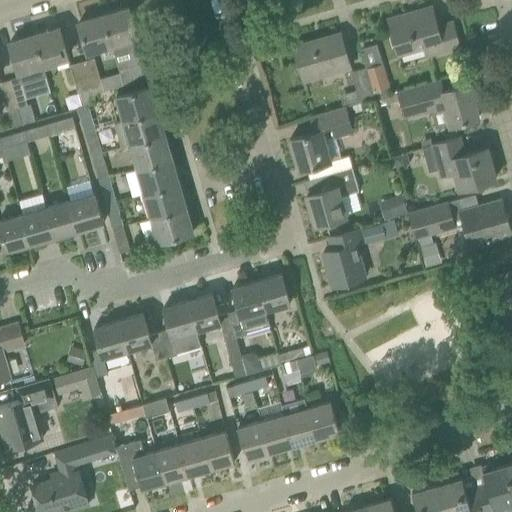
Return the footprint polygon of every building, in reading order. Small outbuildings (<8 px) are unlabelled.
[(128,7),(103,15),(111,44),(114,55),(119,69),(144,62),(140,47),(128,7)] [(439,51),(458,45),(452,22),(437,26),(431,8),(389,19),(395,38),(399,55),(423,48),(425,54),(439,51)] [(86,52),(111,44),(103,15),(78,22),(86,52)] [(33,35),(43,69),(53,66),(52,60),(67,56),(58,28),(33,35)] [(349,66),(345,52),(340,32),(293,46),(303,79),(349,66)] [(43,69),(33,35),(8,42),(18,76),(8,79),(16,107),(27,104),(21,83),(45,77),(43,69)] [(362,47),(366,61),(379,56),(375,43),(362,47)] [(89,95),(104,90),(94,57),(78,61),(86,89),(88,95),(89,95)] [(77,92),(86,89),(78,61),(69,64),(77,92)] [(119,69),(123,84),(148,77),(144,62),(119,69)] [(367,68),(375,97),(391,92),(383,64),(367,68)] [(373,97),(374,97),(365,66),(350,70),(356,92),(340,96),(343,106),(345,105),(373,97)] [(439,78),(397,91),(399,99),(404,118),(427,111),(427,109),(443,105),(448,124),(458,122),(478,116),(469,82),(442,89),(439,78)] [(0,81),(0,85),(7,110),(16,107),(8,79),(0,81)] [(116,94),(123,119),(158,109),(151,84),(116,94)] [(77,92),(81,105),(88,103),(89,95),(88,95),(86,89),(77,92)] [(391,92),(375,97),(378,105),(386,103),(399,99),(397,91),(391,92)] [(30,103),(27,104),(16,107),(20,123),(34,119),(30,103)] [(84,130),(94,128),(95,127),(88,103),(81,105),(77,106),(84,130)] [(347,112),(345,105),(343,106),(310,115),(315,132),(290,139),(299,169),(306,167),(310,178),(325,174),(352,166),(349,155),(331,160),(325,138),(353,130),(347,112)] [(16,107),(7,110),(11,125),(20,123),(16,107)] [(165,133),(158,109),(123,119),(130,143),(165,133)] [(75,127),(72,116),(47,123),(51,134),(75,127)] [(51,134),(47,123),(24,130),(27,141),(51,134)] [(91,155),(101,152),(95,129),(94,128),(84,130),(91,155)] [(3,147),(4,147),(27,141),(24,130),(0,137),(3,147)] [(130,143),(137,168),(172,158),(165,133),(130,143)] [(440,175),(454,171),(458,187),(494,178),(486,146),(463,152),(458,135),(431,142),(432,144),(421,147),(427,173),(439,170),(440,175)] [(108,176),(101,152),(91,155),(99,179),(108,176)] [(408,161),(406,153),(395,156),(398,168),(405,166),(408,161)] [(179,182),(172,158),(137,168),(144,192),(179,182)] [(359,190),(352,166),(325,174),(329,187),(306,194),(315,224),(346,215),(340,195),(359,190)] [(106,203),(115,200),(108,176),(99,179),(106,203)] [(151,216),(186,206),(179,182),(144,192),(151,216)] [(78,229),(103,222),(94,191),(69,198),(78,229)] [(383,200),(388,218),(405,213),(400,195),(383,200)] [(46,205),(55,236),(78,229),(69,198),(46,205)] [(457,199),(409,212),(416,236),(454,225),(453,219),(462,216),(470,244),(489,239),(510,233),(507,224),(501,199),(481,205),(460,210),(457,199)] [(106,203),(111,222),(113,227),(122,224),(115,200),(106,203)] [(46,205),(22,212),(31,243),(55,236),(46,205)] [(193,231),(186,206),(151,216),(158,241),(193,231)] [(0,218),(0,228),(1,231),(6,250),(31,243),(22,212),(0,218)] [(367,242),(385,237),(381,222),(363,227),(367,242)] [(113,227),(120,251),(129,249),(122,224),(113,227)] [(358,227),(348,230),(328,235),(332,249),(323,252),(332,284),(364,275),(355,243),(363,241),(358,227)] [(433,242),(420,246),(426,266),(441,261),(436,241),(433,242)] [(511,268),(481,280),(489,301),(511,292),(511,268)] [(257,279),(265,309),(290,302),(281,272),(257,279)] [(265,309),(257,279),(232,286),(239,308),(228,311),(236,337),(248,333),(247,331),(270,324),(265,309)] [(236,337),(228,311),(218,314),(212,292),(187,299),(196,329),(220,322),(235,376),(246,373),(241,355),(236,337)] [(159,331),(166,356),(201,346),(196,329),(187,299),(163,306),(169,329),(159,331)] [(156,359),(166,356),(159,331),(149,334),(143,312),(118,319),(127,349),(152,342),(156,359)] [(100,348),(90,351),(97,376),(108,373),(103,356),(127,349),(118,319),(94,326),(100,348)] [(0,378),(9,376),(1,350),(24,343),(18,322),(0,326),(0,378)] [(69,354),(67,359),(82,363),(84,359),(87,350),(72,345),(69,354)] [(290,360),(296,359),(305,356),(302,346),(287,350),(290,360)] [(241,355),(246,373),(262,368),(259,356),(250,352),(241,355)] [(310,355),(305,356),(296,359),(298,368),(300,375),(311,372),(315,364),(313,353),(310,354),(310,355)] [(283,372),(298,368),(296,359),(290,360),(280,363),(283,372)] [(79,386),(82,397),(97,392),(89,366),(52,377),(56,393),(79,386)] [(248,380),(251,390),(268,385),(265,375),(248,380)] [(29,396),(14,400),(0,404),(0,422),(1,428),(5,427),(11,447),(41,438),(33,411),(56,404),(47,376),(25,383),(29,396)] [(226,386),(228,396),(251,390),(248,380),(226,386)] [(192,406),(217,399),(214,389),(189,396),(192,406)] [(141,403),(144,413),(145,417),(169,410),(165,396),(141,403)] [(177,411),(192,406),(189,396),(175,400),(177,411)] [(302,397),(280,404),(282,414),(291,445),(314,438),(305,407),(302,397)] [(330,401),(305,407),(314,438),(338,432),(330,401)] [(110,423),(144,413),(141,403),(107,413),(110,423)] [(259,420),(268,451),(291,445),(282,414),(259,420)] [(244,458),(268,451),(259,420),(235,427),(244,458)] [(233,462),(227,442),(224,430),(200,437),(209,468),(233,462)] [(73,464),(87,460),(116,451),(111,434),(82,443),(54,451),(62,475),(32,484),(40,511),(58,511),(88,503),(78,470),(75,471),(73,464)] [(200,437),(177,444),(186,475),(209,468),(200,437)] [(164,481),(155,450),(144,453),(140,438),(116,445),(120,460),(119,460),(124,478),(136,474),(140,488),(164,481)] [(164,481),(186,475),(177,444),(155,450),(164,481)] [(473,485),(477,500),(480,511),(483,511),(494,509),(494,511),(511,511),(511,490),(505,465),(481,471),(484,482),(473,485)] [(480,511),(477,500),(468,502),(460,477),(435,484),(443,511),(480,511)] [(443,511),(435,484),(411,491),(416,511),(414,511),(443,511)] [(367,504),(369,511),(393,511),(389,498),(367,504)]
